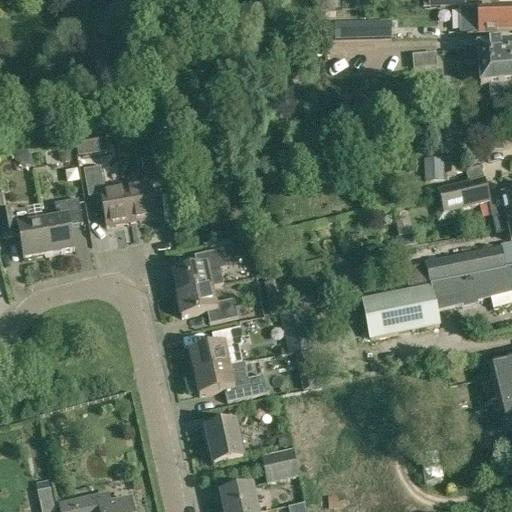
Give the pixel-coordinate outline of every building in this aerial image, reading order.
[(335,0),(337,19),(365,18),(364,0),(335,0)] [(496,32),(511,31),(511,17),(511,7),(458,9),(459,35),(496,34),(496,32)] [(391,40),(390,25),(333,26),(334,42),(391,40)] [(511,49),(477,52),(464,53),(465,68),(479,67),(480,90),(489,90),(490,101),(511,99),(511,49)] [(413,57),(414,72),(437,70),(436,55),(413,57)] [(327,137),(337,148),(346,140),(336,128),(327,137)] [(90,156),(88,142),(77,144),(79,158),(90,156)] [(64,164),(71,163),(69,151),(57,153),(60,161),(64,164)] [(444,158),(444,162),(444,176),(464,176),(464,158),(444,158)] [(141,162),(145,185),(125,189),(132,226),(157,221),(151,188),(163,186),(158,159),(141,162)] [(444,162),(431,162),(432,182),(444,181),(444,176),(444,162)] [(89,200),(101,197),(107,230),(132,226),(125,189),(105,192),(101,169),(88,172),(84,172),(89,200)] [(479,171),(466,174),(469,187),(438,195),(443,217),(488,207),(487,202),(488,202),(483,183),(482,183),(479,171)] [(3,193),(0,193),(0,231),(2,241),(20,238),(24,262),(49,258),(43,223),(29,225),(26,211),(16,213),(15,207),(6,208),(3,193)] [(511,217),(511,196),(488,202),(487,202),(488,207),(492,224),(505,221),(505,219),(511,217)] [(57,220),(43,223),(49,258),(75,253),(71,228),(84,226),(79,201),(55,206),(57,220)] [(412,235),(396,238),(399,250),(414,246),(412,235)] [(431,287),(504,272),(499,251),(425,267),(429,285),(430,288),(431,287)] [(199,270),(174,275),(179,298),(214,291),(223,289),(220,273),(229,271),(224,252),(197,258),(199,270)] [(431,290),(363,304),(371,342),(439,328),(436,315),(462,308),(463,310),(477,306),(476,304),(511,294),(511,270),(504,272),(431,287),(431,290)] [(280,313),(273,285),(264,287),(271,315),(280,313)] [(355,287),(337,290),(340,301),(357,298),(355,287)] [(214,291),(179,298),(184,321),(209,316),(212,327),(239,321),(235,302),(217,306),(214,291)] [(315,297),(299,300),(301,310),(317,307),(315,297)] [(313,351),(304,313),(285,316),(294,356),(313,351)] [(214,338),(216,349),(226,347),(227,354),(246,350),(242,332),(214,338)] [(191,355),(196,377),(231,370),(227,354),(226,347),(216,349),(191,355)] [(449,445),(504,432),(504,434),(511,432),(511,362),(489,368),(499,411),(444,424),(449,445)] [(201,400),(226,395),(229,407),(268,398),(264,379),(248,383),(245,367),(231,370),(196,377),(201,400)] [(212,456),(215,467),(243,461),(235,426),(207,432),(208,434),(208,436),(202,437),(209,457),(212,456)] [(291,436),(277,439),(279,449),(293,447),(291,436)] [(292,452),(262,459),(265,473),(295,466),(292,452)] [(422,466),(424,485),(441,484),(439,465),(422,466)] [(295,466),(265,473),(267,485),(299,479),(295,466)] [(48,484),(36,486),(38,494),(49,491),(48,484)] [(221,497),(224,511),(258,511),(253,490),(221,497)] [(38,494),(42,511),(55,511),(51,491),(49,491),(38,494)] [(109,507),(107,496),(60,507),(61,511),(132,511),(131,502),(109,507)] [(329,509),(337,509),(336,499),(328,499),(329,509)]
